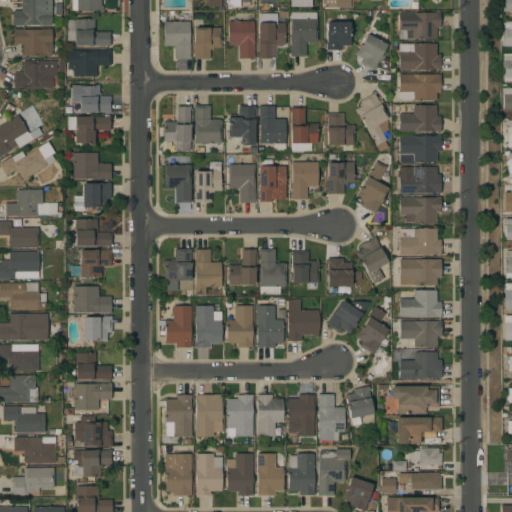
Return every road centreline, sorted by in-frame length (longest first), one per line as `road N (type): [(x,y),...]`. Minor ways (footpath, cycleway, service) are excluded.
road 1 (residential): [(143,0),(147,511)]
road 2 (residential): [(472,0),(471,511)]
road 3 (residential): [(144,81),(347,82)]
road 4 (residential): [(145,225),(339,229)]
road 5 (residential): [(146,375),(294,374),(332,363)]
